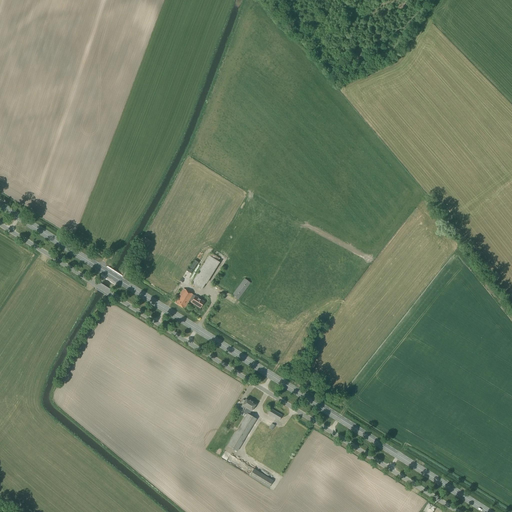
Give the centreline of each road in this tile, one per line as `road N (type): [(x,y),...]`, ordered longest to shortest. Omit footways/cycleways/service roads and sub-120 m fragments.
road 1 (primary): [(486,511),(0,205)]
road 2 (unclassified): [(453,511),(0,227)]
